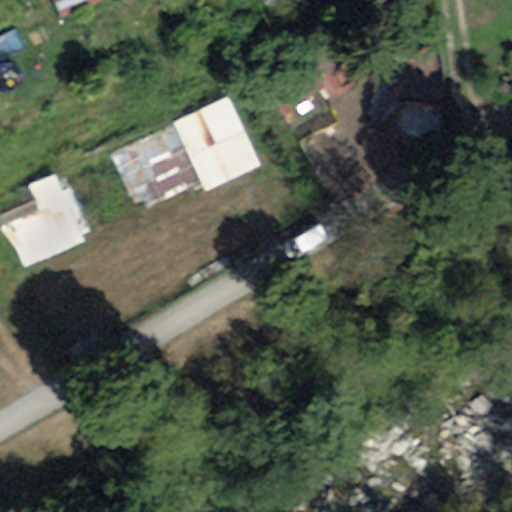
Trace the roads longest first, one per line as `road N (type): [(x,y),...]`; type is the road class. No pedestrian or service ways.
road 1 (residential): [(0,424),(511,118)]
road 2 (unknown): [(491,130),(464,0)]
